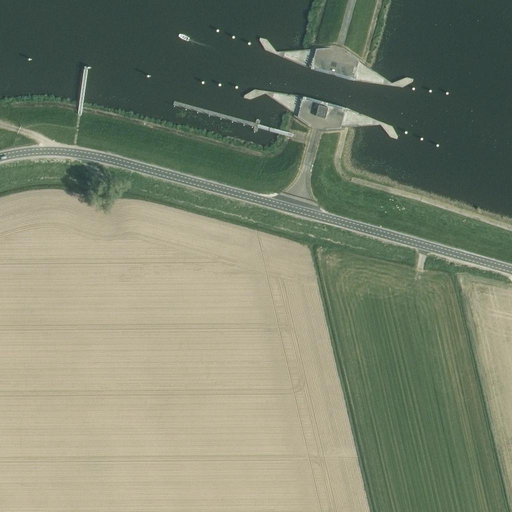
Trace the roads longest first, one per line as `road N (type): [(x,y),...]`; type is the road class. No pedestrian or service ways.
road 1 (unclassified): [(295,209),(103,157),(61,150),(0,156)]
road 2 (unclassified): [(511,269),(295,209)]
